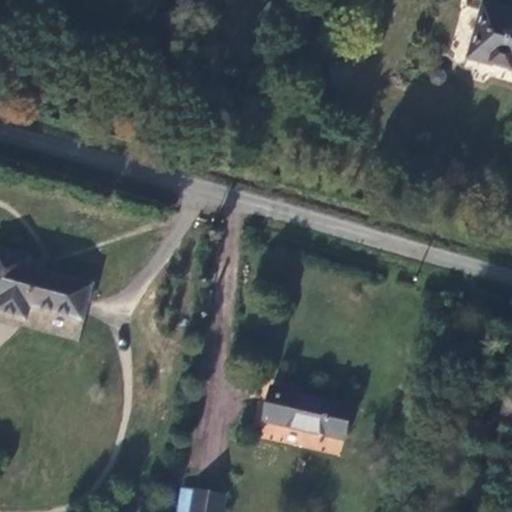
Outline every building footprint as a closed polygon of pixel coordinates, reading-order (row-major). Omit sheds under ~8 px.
[(508,36),(479,27),(463,75),(511,90),(511,29),(508,36)] [(342,60),(327,62),(331,88),(346,85),(342,60)] [(26,277),(28,267),(0,259),(0,321),(24,328),(29,314),(81,326),(90,293),(26,277)] [(264,432),(343,451),(352,419),(271,401),(264,432)] [(199,498),(197,511),(226,511),(228,504),(199,498)]
